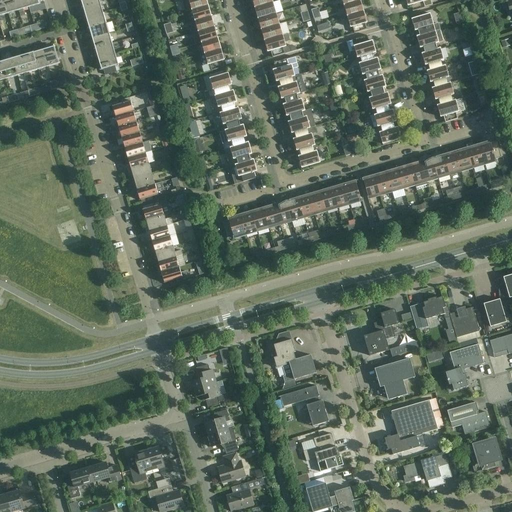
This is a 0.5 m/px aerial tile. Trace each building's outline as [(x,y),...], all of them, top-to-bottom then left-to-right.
[(15,0),(3,0),(8,14),(18,11),(15,0)] [(15,0),(18,11),(29,7),(26,0),(15,0)] [(191,10),(208,5),(206,0),(184,0),(182,1),(186,12),(191,10)] [(405,0),(408,6),(410,5),(412,12),(425,8),(423,2),(428,0),(405,0)] [(344,5),(347,16),(363,12),(360,1),(344,5)] [(100,2),(83,7),(86,18),(103,13),(100,2)] [(258,19),(276,14),(273,3),(254,8),(258,19)] [(195,21),(211,16),(208,5),(191,10),(195,21)] [(367,23),(363,12),(347,16),(350,28),(352,27),(354,33),(367,30),(365,23),(367,23)] [(86,18),(89,28),(106,23),(103,13),(86,18)] [(258,19),(261,30),(279,24),(276,14),(258,19)] [(438,24),(433,26),(430,14),(411,19),(415,31),(417,37),(419,36),(420,36),(432,33),(432,32),(440,30),(438,24)] [(195,21),(198,32),(214,27),(211,16),(195,21)] [(45,22),(34,25),(35,31),(47,28),(45,22)] [(106,23),(89,28),(92,38),(109,33),(106,23)] [(261,30),(264,41),(282,35),(279,24),(261,30)] [(35,31),(34,25),(23,28),(24,35),(31,32),(35,31)] [(214,27),(198,32),(201,43),(217,38),(214,27)] [(23,28),(13,31),(15,37),(19,36),(24,35),(23,28)] [(425,53),(437,50),(437,49),(435,44),(443,41),(440,30),(432,32),(432,33),(420,36),(419,36),(417,37),(420,48),(423,47),(425,53)] [(92,38),(95,49),(112,44),(109,33),(92,38)] [(286,47),(282,35),(264,41),(267,52),(270,51),(272,58),(285,54),(283,48),(286,47)] [(372,53),(373,53),(375,53),(372,41),(369,42),(367,36),(355,39),(357,46),(354,46),(352,41),(346,42),(349,52),(355,50),(357,58),(360,57),(372,53)] [(201,43),(204,54),(221,49),(217,38),(201,43)] [(510,46),(508,39),(500,42),(502,48),(510,46)] [(95,49),(98,59),(115,54),(112,44),(95,49)] [(54,47),(43,50),(48,67),(59,63),(54,47)] [(210,65),(211,71),(224,67),(222,61),(224,60),(221,49),(204,54),(200,55),(203,66),(207,65),(208,65),(210,65)] [(428,65),(430,70),(430,71),(442,67),(440,61),(443,60),(440,49),(437,49),(437,50),(425,53),(422,54),(425,66),(428,65)] [(33,53),(38,70),(48,67),(43,50),(33,53)] [(33,53),(23,56),(28,73),(38,70),(33,53)] [(362,75),(365,74),(378,70),(378,71),(381,70),(377,58),(374,59),(373,53),(372,53),(360,57),(362,63),(359,64),(362,75)] [(115,54),(98,59),(101,70),(118,65),(115,54)] [(12,59),(17,76),(28,73),(23,56),(12,59)] [(276,82),(279,81),(291,77),(292,77),(294,76),(292,69),(297,68),(294,57),(274,63),(276,69),(273,70),(276,82)] [(130,61),(132,67),(143,64),(141,58),(130,61)] [(12,59),(2,62),(7,79),(17,76),(12,59)] [(430,71),(430,70),(427,71),(430,83),(433,82),(435,88),(447,84),(446,78),(448,77),(445,66),(442,67),(430,71)] [(387,80),(395,74),(390,68),(383,74),(387,80)] [(472,76),(478,75),(476,68),(470,70),(472,76)] [(367,93),(370,92),(370,91),(383,88),(386,87),(382,76),(379,77),(378,71),(378,70),(365,74),(367,80),(364,81),(367,93)] [(214,90),(215,96),(217,95),(218,95),(230,92),(230,91),(228,86),(231,85),(228,73),(210,79),(213,90),(214,90)] [(284,98),(297,94),(297,95),(305,92),(300,75),(294,76),(292,77),(291,77),(279,81),(281,87),(278,88),(281,99),(284,98)] [(65,86),(67,86),(65,80),(54,83),(55,89),(65,86)] [(339,82),(331,84),(336,96),(343,94),(339,82)] [(54,83),(43,87),(45,93),(51,91),(55,89),(54,83)] [(438,99),(440,105),(452,102),(452,101),(451,96),(454,95),(450,83),(447,84),(435,88),(432,88),(435,100),(438,99)] [(370,91),(370,92),(372,97),(369,98),(372,110),(375,109),(388,105),(391,104),(387,93),(384,94),(383,88),(370,91)] [(152,91),(147,92),(151,107),(156,105),(152,91)] [(222,111),(223,112),(223,113),(235,109),(233,103),(236,102),(233,91),(230,91),(230,92),(218,95),(217,95),(215,96),(209,98),(213,113),(222,111)] [(136,96),(138,103),(147,101),(145,94),(136,96)] [(286,116),(289,116),(289,115),(302,112),(305,111),(301,99),(298,100),(297,95),(297,94),(284,98),(286,104),(283,105),(286,116)] [(355,104),(362,102),(360,94),(354,95),(355,104)] [(134,111),(133,111),(129,98),(116,102),(117,105),(110,107),(111,111),(113,110),(115,117),(114,117),(134,111)] [(440,105),(437,106),(440,117),(443,116),(445,123),(458,119),(456,113),(459,112),(455,100),(452,101),(452,102),(440,105)] [(374,128),(377,127),(380,126),(393,122),(393,123),(396,122),(392,110),(391,104),(388,105),(375,109),(372,110),(374,115),(370,117),(374,128)] [(226,124),(228,130),(240,126),(238,120),(241,120),(238,108),(235,109),(223,113),(223,112),(220,113),(223,125),(226,124)] [(289,115),(289,116),(291,121),(288,122),(291,134),(294,133),(294,132),(307,129),(315,127),(310,109),(305,111),(302,112),(289,115)] [(116,128),(136,122),(133,112),(134,112),(134,111),(114,117),(114,118),(115,117),(117,124),(115,124),(116,128)] [(139,132),(136,122),(116,128),(117,132),(119,131),(121,137),(120,138),(140,132),(139,132)] [(380,126),(382,132),(379,133),(383,144),(401,139),(397,127),(395,128),(393,123),(393,122),(380,126)] [(243,125),(240,126),(228,130),(225,131),(219,133),(221,140),(228,142),(231,141),(233,147),(245,144),(245,143),(244,138),(246,137),(243,125)] [(296,151),(299,150),(312,146),(315,146),(311,134),(308,135),(307,129),(294,132),(294,133),(296,138),(293,139),(296,151)] [(122,149),(142,143),(140,133),(141,132),(140,132),(120,138),(121,138),(123,144),(121,145),(122,149)] [(346,137),(340,139),(343,150),(345,156),(351,154),(346,137)] [(235,165),(238,164),(238,165),(250,161),(249,155),(252,154),(248,142),(245,143),(245,144),(233,147),(224,149),(229,167),(235,165)] [(478,146),(484,166),(496,162),(495,159),(501,158),(497,143),(497,142),(485,143),(485,145),(478,146)] [(142,143),(122,149),(123,152),(125,152),(127,158),(126,158),(127,159),(147,153),(146,153),(145,153),(142,143)] [(315,146),(312,146),(299,150),(301,156),(298,157),(302,168),(320,163),(320,162),(322,162),(322,160),(320,152),(319,151),(317,152),(315,146)] [(484,166),(478,146),(474,146),(474,149),(467,149),(472,169),(484,166)] [(472,169),(467,149),(462,149),(462,152),(455,153),(461,172),(472,169)] [(128,169),(149,163),(146,153),(147,153),(127,159),(128,159),(129,165),(127,166),(128,169)] [(461,172),(455,153),(451,153),(451,156),(444,156),(449,176),(461,172)] [(449,176),(444,156),(439,156),(439,159),(432,159),(438,179),(449,176)] [(263,158),(254,162),(257,171),(267,167),(263,158)] [(421,163),(426,183),(438,179),(432,159),(426,163),(425,160),(421,163)] [(238,165),(238,164),(235,165),(229,167),(235,185),(256,178),(254,172),(257,171),(253,160),(250,161),(238,165)] [(153,173),(152,174),(149,163),(128,169),(129,173),(132,172),(133,179),(153,174),(153,173)] [(421,163),(415,166),(413,164),(409,166),(415,186),(416,190),(428,187),(426,183),(421,163)] [(415,186),(409,166),(403,170),(402,167),(398,170),(403,189),(415,186)] [(390,171),(386,173),(392,193),(403,189),(398,170),(391,173),(390,171)] [(392,193),(386,173),(380,176),(379,174),(375,176),(380,196),(392,193)] [(133,180),(134,179),(135,186),(133,186),(134,190),(155,184),(152,174),(153,174),(133,179),(133,180)] [(380,196),(375,176),(368,180),(367,177),(363,179),(369,200),(380,196)] [(344,185),(349,205),(361,202),(355,181),(350,182),(351,185),(344,185)] [(161,182),(155,184),(134,190),(136,194),(138,193),(140,200),(139,200),(139,201),(158,195),(159,195),(159,194),(158,194),(156,190),(162,189),(161,182)] [(332,189),(338,209),(349,205),(344,185),(339,186),(339,188),(332,189)] [(321,192),(326,212),(338,209),(332,189),(327,189),(328,192),(321,192)] [(309,196),(315,215),(326,212),(321,192),(316,192),(316,195),(309,196)] [(182,194),(176,196),(180,210),(182,210),(186,209),(182,194)] [(298,199),(303,219),(315,215),(309,196),(304,196),(305,198),(298,199)] [(293,202),(286,202),(292,222),(303,219),(298,199),(293,199),(293,202)] [(152,204),(153,207),(140,210),(142,215),(144,214),(146,221),(164,215),(170,214),(166,200),(152,204)] [(292,222),(286,202),(280,206),(279,203),(275,206),(280,225),(292,222)] [(280,225),(275,206),(268,209),(267,207),(263,209),(269,229),(280,225)] [(251,212),(257,232),(269,229),(263,209),(257,213),(255,210),(251,212)] [(240,216),(246,236),(257,232),(251,212),(245,216),(244,214),(240,216)] [(146,221),(148,227),(146,228),(147,232),(167,226),(173,224),(171,218),(165,220),(164,215),(146,221)] [(246,236),(240,216),(234,219),(232,217),(222,223),(223,223),(227,238),(233,236),(234,239),(246,236)] [(189,219),(183,221),(186,231),(192,229),(189,219)] [(167,226),(147,232),(148,235),(150,235),(152,241),(170,236),(167,226)] [(192,229),(186,231),(189,239),(195,237),(192,229)] [(308,234),(309,238),(310,243),(318,240),(317,235),(320,234),(319,230),(312,232),(308,234)] [(303,245),(310,243),(309,238),(308,234),(301,235),(303,240),(302,240),(303,245)] [(153,252),(173,246),(170,236),(152,241),(154,248),(152,249),(153,252)] [(286,244),(287,249),(295,247),(292,237),(285,239),(286,244)] [(280,252),(287,249),(286,244),(285,239),(277,242),(280,252)] [(198,250),(195,240),(190,242),(193,252),(194,251),(198,250)] [(175,252),(173,246),(153,252),(154,256),(156,255),(158,262),(176,257),(182,255),(181,250),(175,252)] [(158,269),(158,271),(159,273),(166,271),(179,267),(176,257),(158,262),(160,269),(158,269)] [(179,267),(166,271),(159,273),(160,277),(162,276),(164,283),(176,280),(177,282),(188,279),(185,271),(181,273),(179,267)] [(504,298),(506,305),(511,302),(511,274),(503,277),(509,297),(504,298)] [(449,314),(450,314),(447,303),(444,304),(442,297),(436,299),(436,297),(428,300),(428,301),(423,303),(425,307),(422,308),(424,313),(418,315),(422,329),(429,327),(426,318),(432,316),(433,317),(444,314),(445,319),(450,317),(449,314)] [(483,304),(490,327),(506,322),(505,319),(510,317),(506,305),(504,298),(483,304)] [(449,314),(450,317),(456,338),(479,331),(472,307),(465,309),(465,307),(456,310),(456,312),(450,314),(449,314)] [(383,331),(386,340),(395,337),(392,326),(399,324),(395,309),(380,314),(383,321),(374,324),(376,333),(383,331)] [(376,333),(368,335),(364,336),(369,356),(389,350),(386,340),(383,331),(376,333)] [(511,334),(490,341),(495,358),(502,356),(501,352),(507,350),(508,354),(511,353),(511,334)] [(294,348),(292,340),(274,345),(277,357),(274,358),(277,368),(282,366),(285,376),(283,376),(284,383),(316,373),(311,355),(295,360),(293,353),(295,352),(294,348)] [(401,349),(402,354),(421,349),(419,343),(401,349)] [(449,353),(454,370),(461,368),(474,365),(475,366),(484,363),(478,345),(449,353)] [(231,364),(228,353),(227,348),(219,350),(224,366),(231,364)] [(384,386),(403,381),(415,377),(409,359),(377,368),(381,381),(378,381),(380,388),(384,386)] [(192,381),(195,389),(216,383),(212,370),(210,371),(208,365),(196,368),(198,374),(197,374),(198,379),(192,381)] [(463,375),(461,368),(454,370),(445,372),(447,379),(447,381),(448,381),(449,385),(452,384),(454,391),(468,386),(466,380),(467,380),(465,374),(463,375)] [(403,381),(384,386),(386,395),(389,395),(390,400),(407,395),(403,381)] [(216,383),(195,389),(197,397),(203,395),(204,401),(205,400),(208,408),(220,405),(219,401),(221,400),(221,401),(224,400),(222,395),(220,396),(216,383)] [(308,405),(318,402),(316,397),(318,397),(315,386),(280,397),(283,407),(306,400),(308,405)] [(398,435),(405,433),(407,439),(438,430),(429,400),(391,412),(398,435)] [(308,405),(307,405),(309,413),(308,413),(307,413),(307,414),(306,415),(305,416),(305,417),(305,418),(306,419),(307,420),(307,421),(308,421),(309,421),(310,422),(311,421),(313,426),(329,422),(322,401),(318,402),(308,405)] [(447,411),(450,422),(452,428),(462,425),(464,435),(490,427),(485,412),(476,415),(475,412),(478,411),(475,403),(447,411)] [(216,420),(205,423),(208,435),(227,430),(225,422),(230,421),(227,410),(214,413),(216,420)] [(208,435),(212,447),(223,444),(226,454),(239,450),(232,428),(227,430),(208,435)] [(318,463),(325,461),(327,470),(343,465),(340,455),(338,456),(331,433),(313,439),(316,448),(303,452),(306,462),(316,459),(318,463)] [(407,440),(407,439),(405,433),(398,435),(384,439),(387,447),(390,446),(393,455),(410,450),(410,449),(408,449),(405,441),(407,440)] [(296,446),(294,440),(288,442),(290,448),(296,446)] [(499,459),(494,440),(475,446),(476,451),(470,453),(476,472),(495,467),(494,461),(499,459)] [(158,447),(146,451),(152,470),(160,468),(162,475),(174,472),(170,458),(162,461),(158,447)] [(138,468),(130,470),(134,483),(147,480),(145,473),(152,470),(146,451),(134,454),(138,468)] [(226,465),(218,468),(222,483),(245,477),(241,461),(239,462),(236,453),(223,457),(225,464),(226,463),(226,465)] [(414,480),(413,478),(425,474),(425,471),(448,464),(445,454),(403,467),(406,476),(404,477),(406,482),(414,480)] [(89,468),(93,482),(107,478),(109,483),(121,479),(117,466),(108,468),(106,463),(89,468)] [(445,484),(444,480),(452,477),(448,464),(425,471),(425,474),(429,488),(445,484)] [(78,487),(93,482),(89,468),(70,473),(72,479),(66,481),(71,499),(81,496),(78,487)] [(259,479),(264,478),(262,469),(255,471),(258,480),(259,479)] [(423,482),(415,482),(415,490),(423,490),(423,482)] [(246,483),(234,487),(236,493),(226,496),(231,511),(254,505),(249,489),(248,490),(246,483)] [(331,496),(329,494),(325,483),(306,489),(312,511),(315,511),(329,508),(330,511),(340,511),(335,494),(331,496)] [(335,494),(340,511),(354,511),(355,511),(352,501),(354,501),(350,487),(334,492),(335,494)] [(17,489),(7,492),(8,494),(7,494),(11,511),(13,511),(36,505),(32,493),(21,496),(19,490),(18,491),(17,489)] [(156,497),(160,511),(163,511),(183,506),(179,491),(162,495),(160,489),(148,492),(150,499),(156,497)] [(0,511),(11,511),(7,494),(5,494),(5,493),(0,494),(0,511)] [(70,505),(71,511),(77,511),(79,511),(76,503),(70,505)]
